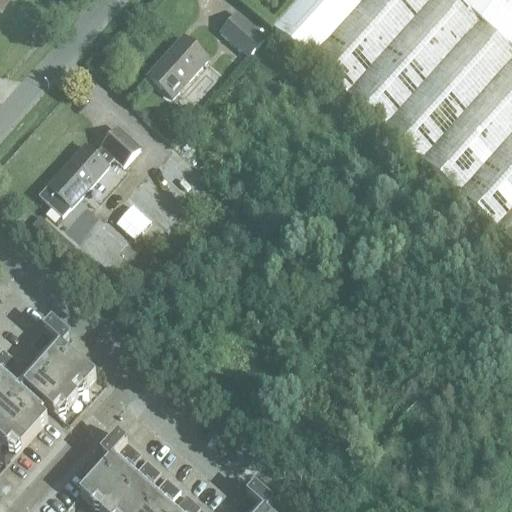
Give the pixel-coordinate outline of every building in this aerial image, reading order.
[(511,0),(298,0),(272,29),(511,243),(511,0)] [(237,17),(219,37),(248,64),(267,43),(237,17)] [(183,41),(148,80),(172,102),(207,63),(183,41)] [(86,151),(49,192),(41,201),(63,221),(71,212),(109,171),(108,171),(114,163),(124,172),(140,154),(118,133),(101,152),(102,153),(96,160),(86,151)] [(135,246),(151,227),(133,212),(117,230),(135,246)] [(77,253),(41,221),(32,231),(68,263),(77,253)] [(25,391),(54,417),(65,405),(70,410),(79,401),(73,396),(80,389),(85,394),(97,381),(64,352),(70,346),(64,340),(66,338),(53,326),(31,350),(40,357),(46,351),(54,358),(25,391)] [(0,443),(8,451),(13,445),(22,453),(48,424),(0,380),(0,371),(3,369),(9,375),(17,366),(3,353),(0,357),(0,443)] [(154,486),(161,477),(147,465),(132,482),(120,471),(127,462),(134,468),(142,460),(118,439),(106,453),(108,455),(102,461),(109,467),(80,499),(93,511),(98,505),(105,511),(104,511),(199,511),(187,500),(175,511),(165,511),(159,506),(166,498),(173,504),(181,495),(167,483),(152,499),(139,488),(147,480),(154,486)] [(271,511),(273,510),(267,505),(269,503),(256,491),(236,511),(271,511)]
